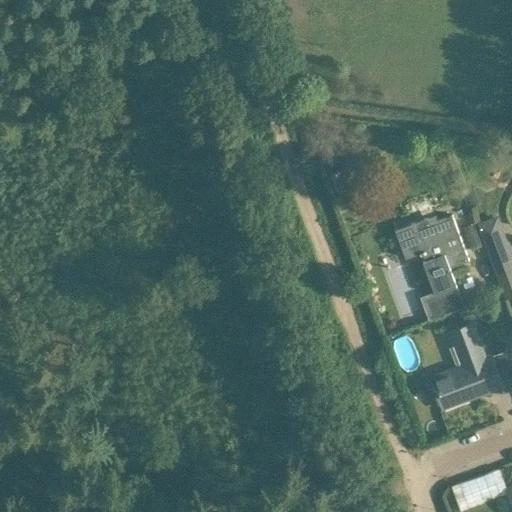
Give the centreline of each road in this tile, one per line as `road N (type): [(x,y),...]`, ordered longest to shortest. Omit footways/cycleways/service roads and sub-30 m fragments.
road 1 (unknown): [(193,0),(363,511)]
road 2 (track): [(423,482),(401,449),(270,103)]
road 3 (track): [(270,103),(511,133)]
road 4 (unclassified): [(427,511),(423,482),(434,469),(511,442)]
